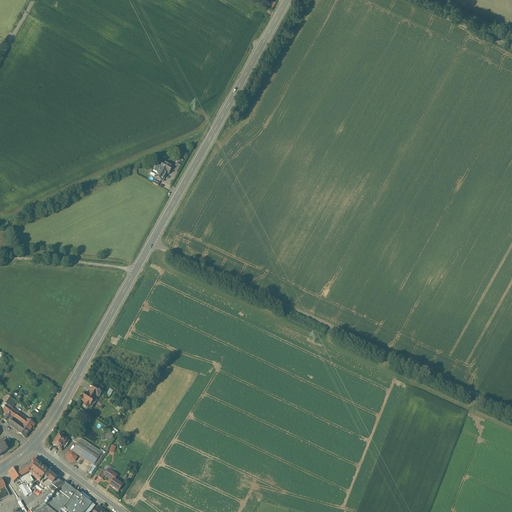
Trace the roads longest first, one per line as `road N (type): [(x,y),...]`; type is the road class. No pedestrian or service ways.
road 1 (unclassified): [(151,242),(511,411)]
road 2 (secondary): [(286,0),(151,242)]
road 3 (secondary): [(151,242),(31,445)]
